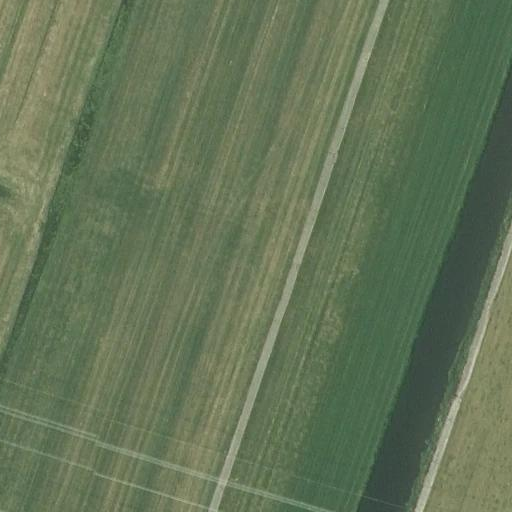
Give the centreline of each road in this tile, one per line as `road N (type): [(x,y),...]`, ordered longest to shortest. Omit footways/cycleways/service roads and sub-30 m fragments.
road 1 (track): [(210,511),(382,0)]
road 2 (track): [(411,511),(511,213)]
